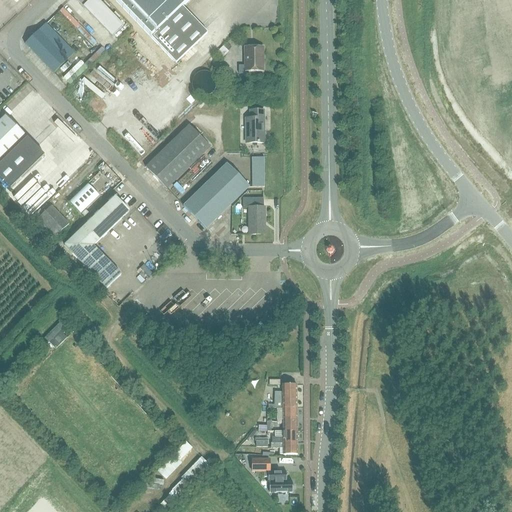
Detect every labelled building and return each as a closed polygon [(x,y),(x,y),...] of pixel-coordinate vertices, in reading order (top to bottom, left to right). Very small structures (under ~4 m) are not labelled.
[(74,0),(83,8),(90,0),(74,0)] [(104,6),(97,0),(90,0),(83,8),(92,18),(102,28),(107,32),(112,38),(117,32),(123,27),(114,16),(104,6)] [(115,0),(176,64),(176,63),(180,67),(187,61),(188,62),(199,52),(198,51),(202,47),(201,45),(196,50),(194,47),(208,33),(183,7),(189,0),(115,0)] [(54,74),(74,53),(46,24),(25,44),(54,74)] [(245,47),(245,66),(239,66),(239,74),(245,74),(245,72),(263,72),(263,47),(245,47)] [(65,79),(83,63),(80,59),(72,66),(70,63),(59,72),(65,79)] [(258,144),(264,144),(264,111),(250,111),(250,119),(246,119),(246,143),(258,143),(258,144)] [(0,121),(0,178),(10,189),(44,155),(27,137),(6,116),(0,121)] [(167,190),(210,147),(189,126),(146,168),(167,190)] [(253,188),(265,187),(265,158),(252,158),(253,188)] [(206,229),(250,187),(227,164),(184,206),(206,229)] [(88,185),(69,203),(80,214),(85,209),(99,196),(88,185)] [(116,197),(90,221),(104,236),(122,219),(129,212),(126,208),(116,197)] [(249,208),(249,235),(264,235),(264,222),(265,222),(265,208),(264,208),(264,198),(243,199),(243,208),(249,208)] [(69,225),(52,206),(44,214),(38,219),(40,221),(37,224),(45,233),(49,230),(56,237),(69,225)] [(40,210),(35,215),(38,219),(44,214),(40,210)] [(223,234),(218,234),(218,239),(229,239),(229,214),(223,214),(223,234)] [(65,246),(92,275),(106,289),(121,275),(107,261),(93,246),(94,246),(104,236),(90,221),(65,246)] [(139,266),(132,276),(141,283),(149,273),(139,266)] [(221,304),(214,310),(217,314),(224,307),(221,304)] [(61,321),(44,339),(48,343),(49,342),(56,349),(67,338),(61,331),(66,326),(61,321)] [(41,341),(37,344),(45,352),(49,349),(49,348),(41,340),(41,341)] [(283,409),(297,409),(297,385),(283,385),(283,392),(275,392),(274,405),(269,405),(268,409),(283,409)] [(222,410),(221,410),(218,407),(210,417),(213,419),(214,420),(222,410)] [(297,409),(283,409),(283,416),(283,420),(297,420),(297,409)] [(297,420),(283,420),(283,432),(297,432),(297,420)] [(272,438),(272,443),(271,443),(297,443),(297,432),(283,432),(283,438),(282,438),(282,437),(272,438)] [(257,441),(256,441),(256,448),(268,447),(267,441),(267,439),(259,439),(257,439),(257,441)] [(297,443),(271,443),(271,448),(280,448),(280,455),(283,455),(297,455),(297,443)] [(184,446),(175,454),(179,459),(188,451),(184,446)] [(173,456),(157,472),(164,478),(180,464),(173,456)] [(191,487),(211,467),(201,458),(181,478),(183,479),(172,490),(173,491),(169,495),(169,496),(161,504),(165,509),(189,485),(191,487)] [(269,472),(269,460),(252,461),(252,472),(264,472),(269,472)] [(286,472),(269,472),(264,472),(264,478),(268,478),(268,483),(270,483),(270,487),(269,493),(275,493),(293,493),(293,482),(286,482),(286,472)]
